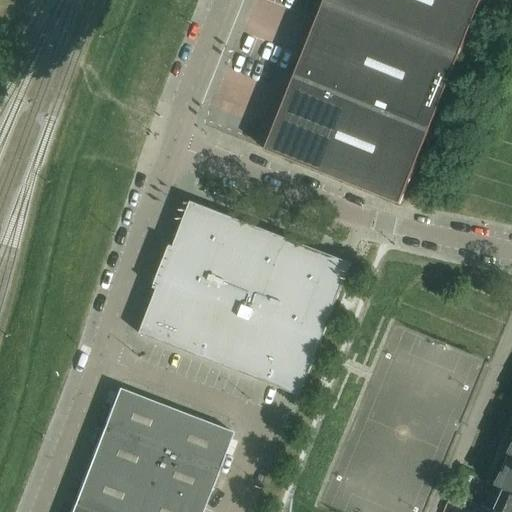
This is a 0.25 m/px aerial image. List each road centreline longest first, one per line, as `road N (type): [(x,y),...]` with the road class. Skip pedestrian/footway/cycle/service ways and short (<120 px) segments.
road 1 (unclassified): [(511,254),(385,230),(172,150)]
road 2 (unclassified): [(226,511),(260,423),(100,365)]
road 3 (unclassified): [(100,365),(172,150)]
road 4 (unclassified): [(172,150),(231,0)]
road 5 (unclassified): [(45,511),(100,365)]
